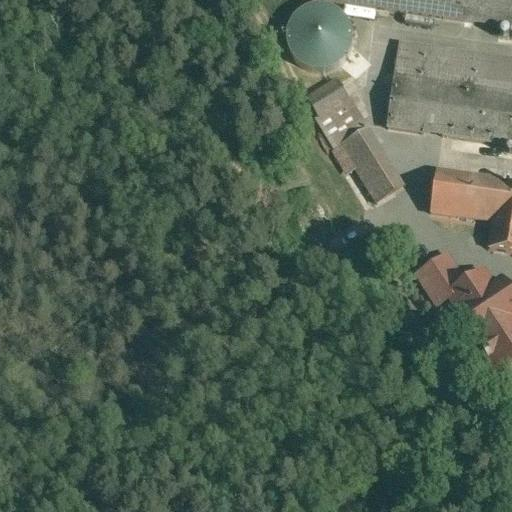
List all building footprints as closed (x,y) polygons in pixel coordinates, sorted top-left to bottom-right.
[(511,0),(323,0),(324,1),(511,28),(511,0)] [(438,50),(402,45),(389,130),(425,135),(438,50)] [(511,60),(456,53),(451,86),(511,95),(511,60)] [(370,131),(340,82),(309,101),(320,119),(317,121),(336,152),(342,147),(343,147),(370,131)] [(511,95),(451,86),(444,138),(511,147),(511,95)] [(406,189),(370,131),(343,147),(379,206),(406,189)] [(511,189),(502,187),(503,183),(438,174),(432,215),(459,219),(461,210),(511,217),(511,189)] [(511,217),(461,210),(459,219),(495,224),(491,251),(511,254),(511,217)] [(448,259),(419,278),(439,308),(452,299),(451,298),(467,287),(448,259)] [(493,288),(485,276),(467,287),(451,298),(452,299),(460,312),(459,319),(465,328),(472,329),(481,343),(478,344),(500,377),(502,376),(509,378),(511,375),(511,297),(502,282),(500,283),(493,288)]
